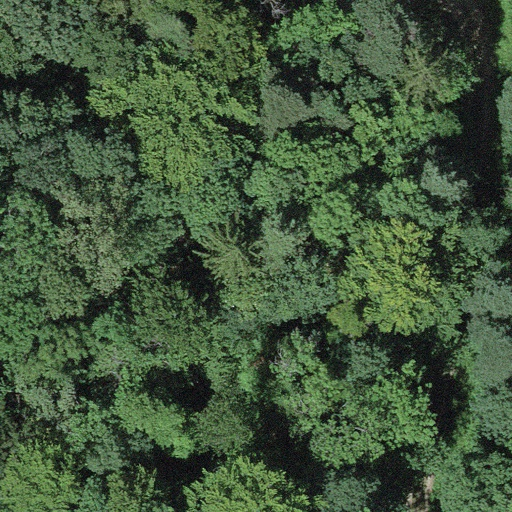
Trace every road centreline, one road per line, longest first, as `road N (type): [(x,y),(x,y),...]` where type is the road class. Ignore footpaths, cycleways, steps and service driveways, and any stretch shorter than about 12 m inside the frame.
road 1 (track): [(358,0),(228,139),(135,291),(31,357),(0,363)]
road 2 (track): [(459,0),(484,125),(404,511)]
